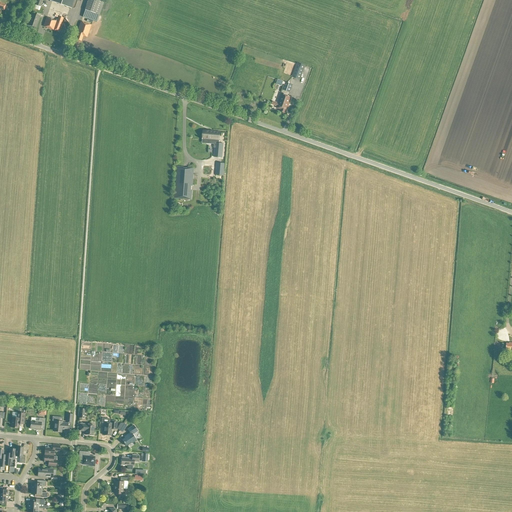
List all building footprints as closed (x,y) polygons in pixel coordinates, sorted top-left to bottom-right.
[(49,0),(50,1),(71,9),(74,0),(49,0)] [(99,15),(103,0),(87,0),(84,10),(99,15)] [(37,14),(36,16),(32,14),(29,21),(28,25),(35,28),(40,15),(37,14)] [(56,19),(55,21),(46,17),(43,27),(53,30),(58,32),(63,18),(58,16),(57,20),(56,19)] [(74,39),(81,42),(83,37),(87,38),(91,25),(81,22),(74,39)] [(300,80),(304,70),(296,67),(292,77),(300,80)] [(283,90),(290,92),(292,84),(285,82),(283,90)] [(292,98),(282,95),(281,94),(278,104),(273,102),(272,105),(276,106),(276,108),(281,110),(280,112),(285,113),(286,108),(288,109),(292,98)] [(219,137),(219,132),(203,131),(203,132),(202,141),(209,142),(209,144),(215,144),(214,157),(222,158),(223,144),(218,143),(218,140),(217,140),(217,137),(219,137)] [(189,168),(178,167),(175,198),(191,199),(191,190),(189,190),(190,186),(192,186),(193,177),(188,176),(189,168)] [(217,167),(216,175),(223,176),(224,168),(217,167)] [(24,424),(25,414),(17,413),(17,418),(12,417),(11,428),(18,428),(18,424),(23,425),(23,424),(24,424)] [(36,422),(31,421),(30,429),(36,430),(40,430),(44,430),(44,426),(45,419),(36,418),(36,422)] [(109,423),(109,419),(102,418),(102,423),(105,423),(103,435),(111,436),(111,429),(116,430),(117,421),(111,421),(111,423),(109,423)] [(55,421),(54,432),(61,433),(61,429),(71,430),(71,423),(68,422),(68,424),(62,423),(62,422),(55,421)] [(93,436),(94,425),(80,424),(79,431),(85,431),(85,435),(93,436)] [(124,442),(123,442),(126,446),(132,442),(133,444),(136,441),(132,435),(137,431),(133,425),(127,430),(130,433),(125,436),(125,437),(122,440),(124,442)] [(52,449),(45,448),(44,455),(53,456),(54,452),(59,452),(60,446),(53,445),(52,449)] [(16,453),(15,453),(15,456),(20,457),(19,463),(25,464),(25,456),(22,456),(23,448),(17,448),(16,450),(16,453)] [(6,453),(5,465),(4,468),(5,468),(5,466),(11,466),(11,458),(15,458),(15,456),(15,453),(16,453),(16,450),(9,449),(9,453),(6,453)] [(88,452),(80,451),(79,460),(82,460),(82,464),(89,465),(89,466),(94,467),(95,460),(94,460),(95,457),(88,456),(88,452)] [(56,467),(57,457),(44,455),(44,462),(48,462),(48,466),(56,467)] [(121,458),(121,465),(127,466),(127,469),(128,470),(131,470),(132,469),(132,466),(133,466),(134,462),(138,462),(139,456),(132,455),(132,459),(121,458)] [(53,470),(38,469),(38,477),(51,478),(53,478),(53,477),(53,470)] [(32,483),(31,489),(41,489),(41,486),(45,487),(46,481),(37,481),(37,483),(32,483)] [(115,489),(114,490),(114,492),(114,493),(114,494),(123,494),(125,494),(125,493),(126,490),(125,489),(123,489),(123,482),(114,482),(114,487),(115,487),(115,489)] [(31,489),(31,494),(36,494),(36,498),(46,498),(47,498),(48,497),(49,496),(48,494),(47,493),(46,493),(41,492),(41,489),(31,489)] [(28,502),(28,507),(39,508),(48,509),(48,506),(44,506),(45,500),(34,499),(34,502),(28,502)]
